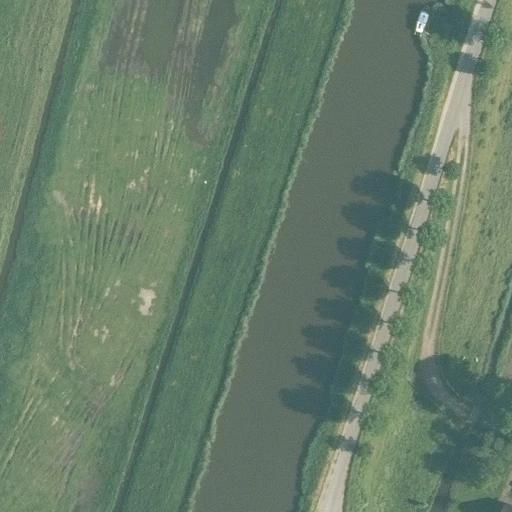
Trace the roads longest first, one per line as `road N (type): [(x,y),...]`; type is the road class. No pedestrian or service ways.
road 1 (unclassified): [(326,511),(488,0)]
road 2 (track): [(466,137),(423,374),(442,398),(491,422)]
